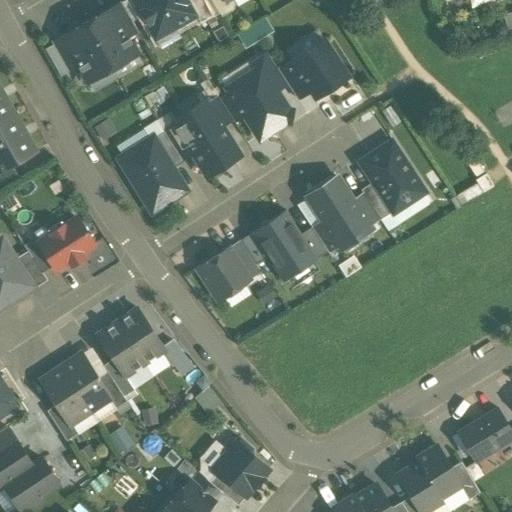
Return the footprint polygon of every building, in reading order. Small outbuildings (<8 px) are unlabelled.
[(134,0),(156,38),(196,15),(197,15),(189,0),(134,0)] [(220,13),(212,0),(189,0),(197,15),(196,15),(201,24),(220,13)] [(212,0),(220,13),(222,17),(235,10),(236,4),(233,0),(212,0)] [(139,32),(122,3),(111,9),(128,38),(139,32)] [(111,9),(87,23),(113,68),(137,54),(128,38),(111,9)] [(267,18),(238,31),(245,45),(274,32),(267,18)] [(87,23),(63,36),(80,66),(89,81),(113,68),(87,23)] [(80,66),(63,36),(53,42),(69,72),(80,66)] [(349,76),(325,40),(292,61),(310,89),(316,98),(349,76)] [(267,53),(253,62),(258,69),(261,67),(276,90),(287,83),(278,70),(267,53)] [(310,89),(292,61),(278,70),(287,83),(297,98),(310,89)] [(276,90),(261,67),(258,69),(228,89),(231,94),(245,114),(261,140),(294,118),(276,90)] [(0,121),(15,113),(0,88),(0,121)] [(231,94),(221,99),(234,120),(245,114),(231,94)] [(221,99),(218,95),(207,102),(223,127),(234,120),(221,99)] [(206,101),(174,121),(175,122),(190,147),(208,175),(240,155),(223,127),(207,102),(206,101)] [(0,171),(36,151),(15,113),(0,121),(0,171)] [(190,147),(175,122),(163,129),(164,131),(165,131),(179,154),(190,147)] [(164,131),(153,138),(172,169),(184,161),(179,154),(165,131),(164,131)] [(172,169),(153,138),(121,158),(153,210),(164,204),(165,205),(176,198),(175,197),(186,190),(172,169)] [(425,192),(391,140),(359,161),(372,182),(394,213),(425,192)] [(475,176),(483,171),(471,151),(463,156),(475,176)] [(494,186),(487,174),(476,180),(484,192),(494,186)] [(353,200),(338,176),(307,196),(323,220),(339,244),(340,246),(370,226),(369,225),(353,200)] [(372,182),(361,189),(363,193),(380,218),(381,221),(394,213),(372,182)] [(380,218),(363,193),(353,200),(369,225),(380,218)] [(301,234),(285,211),(251,233),(283,281),(317,259),(301,234)] [(62,220),(48,229),(51,234),(40,241),(39,242),(54,265),(55,267),(57,269),(69,261),(71,265),(85,256),(83,252),(95,244),(77,217),(65,225),(62,220)] [(323,220),(312,227),(328,252),(339,244),(323,220)] [(312,227),(301,234),(317,259),(328,252),(312,227)] [(267,258),(251,233),(241,240),(257,265),(267,258)] [(54,265),(39,242),(40,241),(37,236),(25,244),(29,250),(43,273),(54,265)] [(2,239),(0,240),(0,306),(31,286),(33,286),(15,259),(2,239)] [(257,265),(241,240),(229,248),(250,280),(262,272),(257,265)] [(229,248),(198,268),(220,301),(250,281),(250,280),(229,248)] [(43,273),(29,250),(15,259),(33,286),(31,286),(34,290),(48,280),(43,273)] [(264,310),(280,303),(266,273),(251,280),(264,310)] [(138,308),(118,321),(145,362),(165,349),(163,346),(138,308)] [(145,362),(118,321),(98,335),(114,359),(125,376),(145,362)] [(194,367),(172,340),(163,346),(165,349),(182,375),(194,367)] [(98,378),(82,354),(62,367),(91,411),(109,399),(111,398),(98,378)] [(125,376),(114,359),(104,365),(108,371),(124,396),(134,389),(125,376)] [(91,411),(62,367),(42,380),(57,404),(71,424),(72,423),(91,411)] [(124,396),(108,371),(98,378),(111,398),(109,399),(116,409),(127,401),(124,396)] [(203,372),(190,381),(197,391),(210,382),(203,372)] [(0,416),(18,405),(0,378),(0,416)] [(196,397),(210,413),(223,401),(210,385),(196,397)] [(78,433),(72,423),(71,424),(57,404),(47,411),(67,441),(78,433)] [(511,429),(499,408),(458,433),(475,461),(511,438),(511,429)] [(7,427),(0,431),(0,450),(16,440),(7,427)] [(240,438),(231,439),(223,448),(222,449),(223,458),(214,468),(219,472),(246,495),(269,469),(253,455),(252,449),(240,438)] [(0,450),(0,486),(43,458),(42,458),(32,464),(16,440),(0,450)] [(216,443),(202,458),(203,470),(201,473),(211,481),(219,472),(214,468),(223,458),(222,449),(223,448),(216,443)] [(451,468),(437,445),(416,458),(418,461),(419,461),(441,497),(442,497),(460,485),(461,484),(451,468)] [(43,458),(0,486),(0,487),(5,484),(21,509),(27,505),(34,506),(42,501),(43,494),(59,484),(43,458)] [(441,497),(419,461),(418,461),(399,474),(412,495),(421,511),(424,511),(444,500),(442,497),(441,497)] [(480,492),(461,461),(451,468),(461,484),(460,485),(469,499),(480,492)] [(246,495),(219,472),(211,481),(222,491),(238,505),(246,495)] [(211,481),(201,473),(193,482),(214,500),(222,491),(211,481)] [(193,482),(183,493),(180,491),(176,491),(164,505),(172,511),(205,511),(215,501),(214,500),(193,482)] [(356,496),(365,511),(393,511),(391,508),(376,484),(356,496)] [(460,485),(442,497),(444,500),(450,510),(469,499),(460,485)] [(365,511),(356,496),(355,494),(334,507),(335,509),(337,511),(365,511)] [(421,511),(412,495),(402,502),(407,511),(421,511)] [(407,511),(402,502),(391,508),(393,511),(407,511)]
